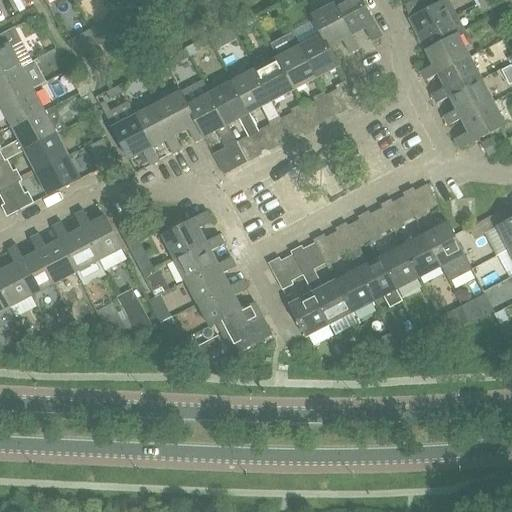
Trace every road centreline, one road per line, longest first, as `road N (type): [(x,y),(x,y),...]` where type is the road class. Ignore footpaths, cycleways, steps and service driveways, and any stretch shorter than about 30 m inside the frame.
road 1 (secondary): [(0,448),(362,461),(511,452)]
road 2 (secondary): [(511,410),(222,415),(0,406)]
road 3 (residential): [(8,234),(109,185),(217,193)]
road 4 (residential): [(217,193),(407,95)]
road 5 (residential): [(251,259),(441,161)]
